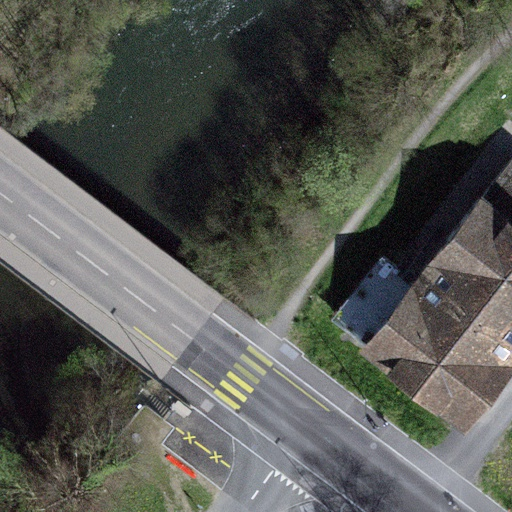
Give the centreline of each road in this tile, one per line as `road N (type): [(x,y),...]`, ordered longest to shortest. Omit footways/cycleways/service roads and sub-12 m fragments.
road 1 (secondary): [(0,202),(303,429)]
road 2 (secondary): [(303,429),(408,511)]
